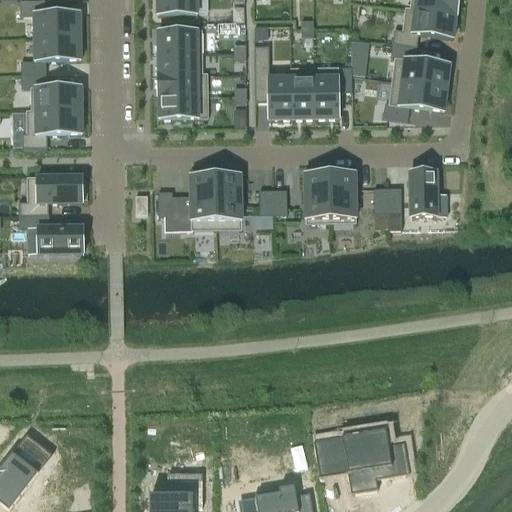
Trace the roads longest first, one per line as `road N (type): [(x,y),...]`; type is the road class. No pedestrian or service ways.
road 1 (residential): [(113,154),(452,146),(477,0)]
road 2 (residential): [(111,0),(113,154)]
road 3 (residential): [(511,403),(421,511)]
